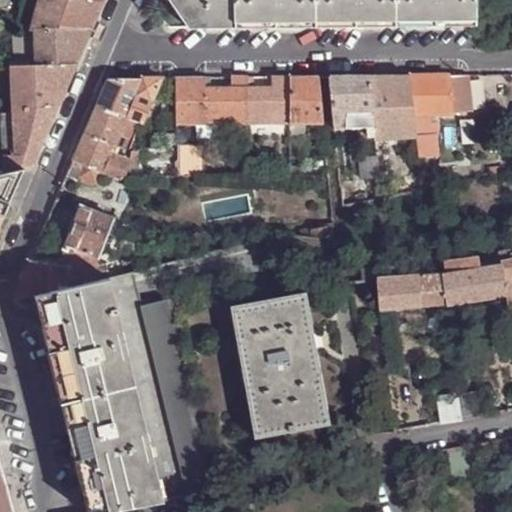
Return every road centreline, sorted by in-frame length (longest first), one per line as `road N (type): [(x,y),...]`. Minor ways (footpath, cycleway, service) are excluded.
road 1 (residential): [(93,65),(511,60)]
road 2 (residential): [(0,283),(93,65)]
road 3 (residential): [(394,511),(381,446),(511,421)]
road 4 (residential): [(38,511),(0,376)]
